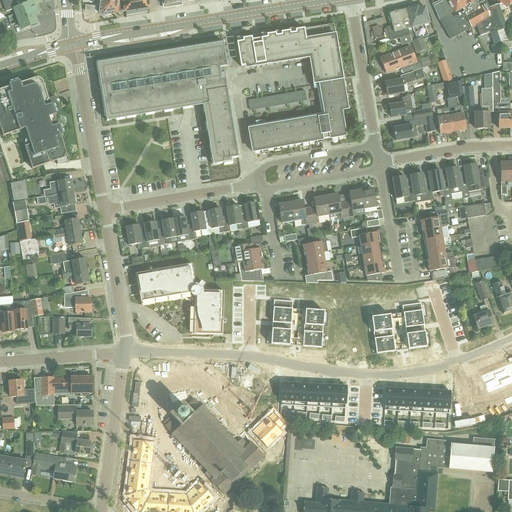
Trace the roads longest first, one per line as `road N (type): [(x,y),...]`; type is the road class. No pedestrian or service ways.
road 1 (residential): [(128,353),(248,356),(386,376),(439,367),(511,338)]
road 2 (secondary): [(73,44),(328,0)]
road 3 (residential): [(105,212),(73,44)]
road 4 (residential): [(100,511),(128,353)]
road 5 (residential): [(376,146),(350,0)]
road 6 (residential): [(241,187),(268,166),(376,146)]
road 7 (residential): [(128,353),(105,212)]
road 8 (residential): [(105,212),(241,187)]
road 9 (residential): [(379,165),(511,147)]
road 10 (residential): [(128,353),(0,363)]
